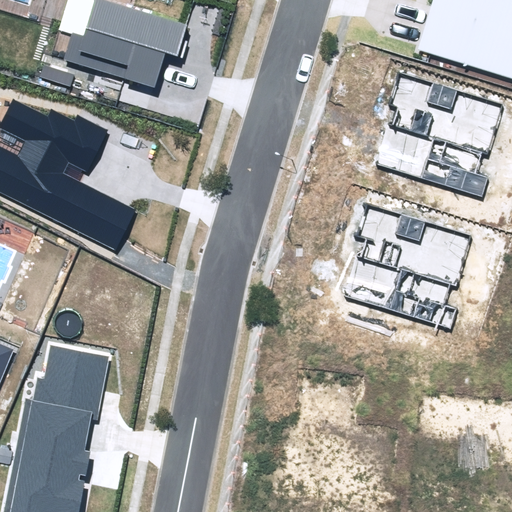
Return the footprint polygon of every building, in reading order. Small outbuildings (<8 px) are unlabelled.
[(64,59),(155,87),(165,51),(178,55),(187,25),(103,0),(68,0),(59,30),(72,34),(64,59)] [(511,0),(433,0),(417,47),(511,78),(511,0)] [(0,192),(115,249),(135,209),(62,173),(67,164),(86,173),(108,130),(78,115),(75,121),(52,109),(49,117),(13,99),(0,126),(0,127),(27,141),(19,157),(0,147),(0,192)] [(0,380),(13,350),(0,344),(0,380)] [(2,511),(77,511),(84,481),(79,480),(80,473),(86,475),(91,452),(84,451),(90,420),(97,421),(110,357),(51,346),(44,380),(37,379),(33,401),(25,400),(2,511)]
